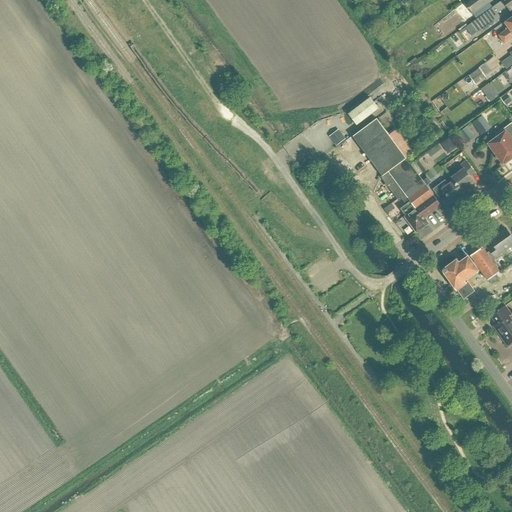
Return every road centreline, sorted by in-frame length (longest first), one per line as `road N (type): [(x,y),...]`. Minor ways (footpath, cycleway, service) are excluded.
road 1 (unclassified): [(403,269),(374,284),(359,277),(268,150),(233,119)]
road 2 (residential): [(511,395),(415,261)]
road 3 (track): [(149,0),(233,119)]
road 4 (residential): [(415,261),(511,190)]
